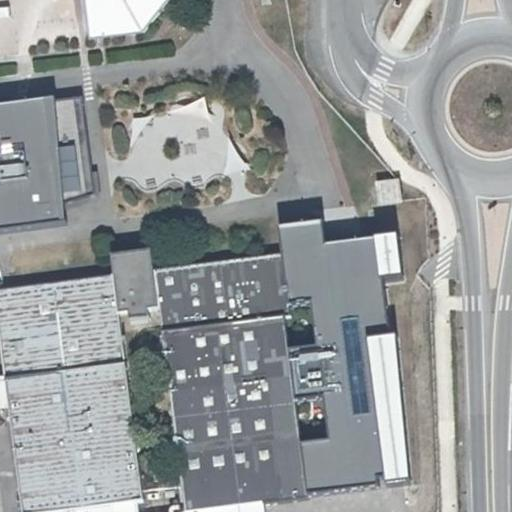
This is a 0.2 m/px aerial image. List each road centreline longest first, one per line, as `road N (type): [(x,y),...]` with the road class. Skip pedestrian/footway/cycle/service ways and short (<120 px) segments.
road 1 (secondary): [(467,174),(484,378)]
road 2 (unclassified): [(424,95),(382,84),(357,63),(345,36),(344,0)]
road 3 (secondary): [(484,378),(489,511)]
road 4 (secondary): [(484,378),(511,260)]
